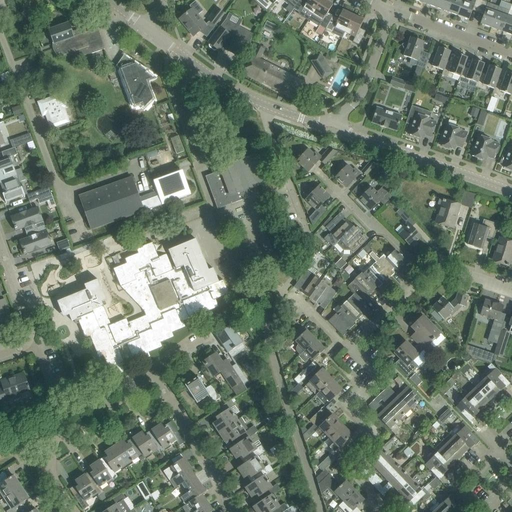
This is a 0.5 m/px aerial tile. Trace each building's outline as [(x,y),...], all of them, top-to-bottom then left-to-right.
[(269,0),(258,0),(267,8),(272,3),(269,0)] [(282,0),(293,9),(300,0),(282,0)] [(308,21),(321,0),(307,0),(306,3),(301,0),(300,0),(293,9),(300,13),(299,15),(308,21)] [(329,2),(325,0),(321,0),(308,21),(318,27),(318,25),(325,30),(331,19),(332,16),(331,19),(326,16),(332,5),(328,2),(329,2)] [(439,0),(436,8),(447,12),(451,0),(439,0)] [(451,0),(447,12),(458,16),(463,1),(461,0),(451,0)] [(479,0),(463,0),(463,1),(458,16),(469,20),(472,10),(478,12),(482,1),(479,0)] [(189,6),(191,9),(179,19),(193,36),(206,26),(197,15),(203,11),(195,1),(189,6)] [(498,7),(482,1),(478,12),(483,14),(480,24),(491,28),(498,7)] [(491,28),(502,32),(509,11),(498,7),(491,28)] [(207,20),(209,21),(215,26),(224,14),(217,8),(207,20)] [(342,38),(345,33),(353,15),(347,12),(346,12),(342,10),(337,22),(331,19),(325,30),(342,38)] [(511,11),(509,11),(502,32),(511,35),(511,11)] [(359,17),(353,15),(345,33),(355,37),(352,42),(359,45),(365,31),(364,34),(358,32),(363,20),(359,18),(359,17)] [(217,49),(218,51),(223,45),(226,48),(225,50),(235,56),(242,43),(247,45),(253,34),(228,21),(222,29),(219,27),(208,43),(210,44),(209,45),(209,47),(214,51),(216,50),(217,49)] [(273,39),(277,25),(266,22),(262,36),(273,39)] [(46,27),(45,27),(45,28),(45,29),(45,30),(45,31),(45,32),(45,33),(46,33),(46,34),(47,35),(48,36),(49,36),(50,36),(51,37),(54,44),(58,42),(63,56),(89,47),(91,54),(105,49),(97,28),(73,36),(70,29),(68,24),(69,24),(68,24),(56,28),(56,27),(55,26),(54,25),(53,25),(52,24),(51,24),(50,24),(49,24),(48,25),(47,25),(46,26),(46,27)] [(414,65),(424,69),(430,55),(420,51),(424,42),(419,41),(418,37),(414,39),(410,37),(409,41),(401,45),(404,44),(406,49),(403,56),(416,61),(414,65)] [(257,46),(243,73),(294,99),(303,82),(259,60),(264,49),(265,47),(263,46),(262,48),(257,46)] [(430,55),(424,69),(430,71),(432,67),(443,71),(441,75),(442,75),(446,64),(450,52),(447,50),(447,48),(443,47),(441,48),(438,47),(434,59),(429,58),(430,55)] [(451,66),(446,64),(442,75),(451,79),(453,74),(460,77),(463,70),(467,58),(464,57),(464,54),(460,53),(458,54),(455,53),(451,66)] [(333,73),(321,54),(315,57),(318,61),(313,64),(322,79),(333,73)] [(144,108),(153,99),(146,81),(143,82),(142,78),(146,71),(123,56),(116,66),(121,69),(122,72),(134,106),(142,103),(144,108)] [(475,87),(477,83),(479,76),(484,64),(481,63),(481,61),(477,59),(475,61),(472,60),(468,72),(463,70),(460,77),(458,81),(475,87)] [(487,86),(494,89),(496,82),(501,70),(498,69),(498,67),(494,65),(492,67),(489,66),(485,78),(479,76),(477,83),(475,87),(485,91),(487,86)] [(502,84),(496,82),(494,89),(492,94),(502,97),(504,93),(510,95),(511,95),(511,91),(511,71),(509,73),(506,72),(502,84)] [(392,77),(389,85),(402,90),(405,82),(392,77)] [(0,101),(8,98),(6,92),(0,93),(0,101)] [(56,126),(69,122),(64,109),(68,108),(66,104),(63,97),(64,97),(63,93),(58,95),(43,101),(43,100),(37,102),(38,106),(39,105),(41,113),(42,116),(46,115),(49,124),(48,124),(50,129),(56,127),(56,126)] [(411,106),(406,123),(410,125),(407,134),(420,138),(423,139),(424,135),(430,137),(436,122),(429,120),(429,119),(432,113),(411,106)] [(376,108),(371,123),(380,126),(386,128),(397,131),(402,116),(376,108)] [(472,108),(469,117),(476,119),(479,111),(472,108)] [(480,112),(478,118),(485,121),(487,114),(480,112)] [(454,150),(456,146),(462,148),(467,133),(461,131),(461,130),(447,125),(443,135),(442,135),(438,144),(454,150)] [(30,134),(21,138),(23,144),(33,141),(30,134)] [(485,161),(487,157),(493,159),(498,144),(492,142),(492,141),(478,136),(475,146),(473,146),(470,155),(485,161)] [(0,181),(0,182),(23,174),(21,168),(15,170),(10,157),(17,155),(15,147),(1,152),(4,160),(0,161),(0,181)] [(503,165),(502,167),(511,170),(511,148),(508,147),(505,156),(502,155),(499,163),(503,165)] [(325,165),(337,152),(328,149),(321,157),(315,152),(313,154),(308,149),(297,162),(308,172),(319,159),(325,165)] [(240,163),(237,156),(217,163),(218,167),(211,170),(213,174),(208,176),(213,189),(210,190),(214,200),(216,199),(219,207),(231,202),(232,204),(249,197),(246,188),(269,179),(260,156),(240,163)] [(376,164),(370,162),(361,172),(366,176),(376,164)] [(347,165),(335,177),(346,188),(360,174),(354,168),(353,170),(347,165)] [(153,181),(162,205),(191,194),(182,170),(153,181)] [(25,197),(23,192),(20,182),(26,180),(23,174),(0,182),(4,193),(2,194),(6,204),(7,204),(6,202),(23,195),(24,197),(25,197)] [(132,177),(102,188),(79,196),(91,230),(144,211),(132,177)] [(316,210),(309,218),(312,226),(326,210),(321,205),(330,196),(319,186),(314,190),(310,186),(303,193),(307,198),(305,200),(316,210)] [(49,187),(27,195),(29,202),(45,196),(51,194),(49,187)] [(371,188),(366,192),(359,199),(370,210),(379,201),(383,205),(392,197),(382,187),(376,193),(371,188)] [(471,209),(475,195),(470,193),(465,207),(471,209)] [(442,200),(435,223),(453,228),(460,205),(442,200)] [(404,229),(399,235),(411,247),(421,237),(412,227),(416,223),(401,207),(395,212),(406,223),(401,227),(404,229)] [(24,228),(26,233),(44,226),(40,216),(36,217),(33,209),(11,217),(16,231),(24,228)] [(340,213),(325,228),(331,233),(328,236),(327,235),(322,240),(328,245),(329,244),(332,248),(338,241),(353,227),(346,220),(344,222),(342,220),(344,217),(340,213)] [(486,238),(493,240),(498,224),(483,220),(481,226),(474,224),(467,245),(482,250),(486,238)] [(48,236),(44,226),(26,233),(28,238),(20,241),(25,255),(47,246),(43,238),(48,236)] [(355,229),(353,227),(338,241),(339,242),(340,241),(352,254),(360,246),(357,242),(361,238),(359,235),(361,233),(356,227),(355,229)] [(511,241),(500,238),(492,261),(508,266),(511,252),(511,241)] [(67,239),(56,243),(59,251),(70,247),(67,239)] [(125,365),(129,363),(147,356),(146,352),(159,346),(157,342),(171,336),(169,332),(182,326),(180,321),(216,306),(213,300),(231,293),(228,293),(223,280),(218,282),(213,268),(208,270),(203,257),(201,257),(200,254),(201,253),(196,239),(180,245),(179,243),(183,252),(178,254),(183,266),(173,270),(171,271),(165,257),(159,260),(152,242),(152,243),(153,245),(139,250),(141,255),(128,260),(129,265),(116,270),(122,285),(120,286),(120,287),(144,311),(145,315),(128,323),(126,319),(111,325),(103,306),(104,305),(103,301),(106,300),(98,279),(84,285),(86,290),(57,301),(64,317),(69,315),(72,321),(77,319),(80,318),(87,335),(91,334),(100,355),(104,354),(113,375),(127,370),(127,372),(128,371),(125,365)] [(387,258),(383,254),(379,259),(372,252),(369,255),(376,262),(390,277),(395,273),(392,270),(394,268),(397,271),(406,261),(395,250),(387,258)] [(361,273),(361,274),(375,289),(377,287),(379,288),(384,283),(381,281),(383,279),(386,281),(390,277),(376,262),(362,275),(361,273)] [(321,281),(306,270),(296,284),(303,290),(301,293),(309,298),(321,281)] [(368,296),(375,289),(361,274),(347,287),(354,294),(355,295),(362,302),(366,298),(364,295),(366,293),(368,296)] [(337,278),(333,284),(339,288),(343,283),(337,278)] [(337,292),(321,281),(309,298),(317,304),(319,301),(322,303),(326,298),(330,301),(337,292)] [(4,300),(4,301),(0,289),(0,323),(11,319),(4,300)] [(443,297),(432,308),(444,320),(448,315),(450,317),(461,306),(465,307),(468,296),(458,292),(454,304),(451,306),(443,297)] [(354,294),(340,307),(355,322),(362,315),(359,313),(362,311),(364,313),(368,309),(362,302),(355,295),(354,294)] [(481,314),(494,318),(489,334),(499,337),(503,324),(506,315),(500,313),(502,306),(485,301),(481,314)] [(341,309),(328,321),(335,329),(340,326),(344,330),(346,328),(349,330),(354,325),(353,324),(355,322),(340,307),(341,309)] [(422,338),(416,344),(427,355),(433,349),(428,344),(440,333),(423,316),(411,327),(422,338)] [(509,326),(503,324),(499,337),(491,361),(500,364),(510,333),(511,333),(511,318),(509,326)] [(231,326),(216,336),(228,352),(232,349),(233,350),(236,347),(235,347),(242,342),(231,326)] [(304,351),(316,340),(306,330),(295,341),(298,344),(296,345),(296,347),(296,349),(297,351),(300,355),(304,351)] [(293,342),(289,338),(280,347),(284,351),(293,342)] [(310,357),(313,361),(315,359),(325,350),(316,340),(304,351),(300,355),(298,356),(304,362),(310,357)] [(403,362),(398,368),(407,377),(418,366),(412,361),(418,355),(406,342),(394,353),(403,362)] [(234,371),(227,360),(222,363),(216,354),(203,362),(213,377),(221,371),(238,397),(247,391),(241,382),(234,371)] [(307,375),(316,367),(312,362),(303,371),(307,375)] [(239,368),(234,371),(241,382),(246,379),(239,368)] [(495,368),(483,380),(496,394),(499,391),(500,392),(505,387),(497,378),(499,376),(501,374),(495,368)] [(306,385),(315,395),(332,380),(322,370),(310,381),(310,382),(306,385)] [(31,396),(29,390),(28,387),(29,386),(28,384),(27,385),(23,373),(12,377),(13,378),(1,382),(3,388),(0,389),(0,399),(1,402),(12,398),(12,397),(21,393),(23,399),(31,396)] [(414,373),(409,377),(417,386),(422,381),(414,373)] [(501,374),(499,376),(507,384),(509,382),(501,374)] [(205,389),(197,377),(185,385),(197,403),(209,395),(214,402),(221,398),(212,384),(205,389)] [(404,390),(398,396),(410,409),(415,404),(416,405),(418,403),(417,403),(420,400),(398,377),(394,380),(398,384),(401,387),(402,389),(403,389),(404,390)] [(341,390),(332,380),(315,395),(325,405),(329,401),(329,402),(341,390)] [(483,380),(475,388),(488,401),(493,397),(494,398),(497,394),(496,394),(483,380)] [(289,393),(291,399),(303,388),(299,384),(289,393)] [(442,387),(439,390),(443,395),(447,392),(442,387)] [(475,388),(467,396),(480,409),(481,410),(484,407),(484,406),(488,401),(475,388)] [(381,400),(387,406),(400,419),(410,409),(398,396),(391,402),(382,392),(378,396),(381,400)] [(467,396),(455,407),(461,413),(465,409),(473,418),(478,413),(477,412),(480,409),(467,396)] [(219,433),(238,420),(230,409),(234,406),(231,400),(210,414),(211,414),(213,413),(218,421),(213,424),(219,433)] [(387,406),(377,416),(389,429),(395,424),(396,424),(398,423),(397,422),(400,419),(387,406)] [(440,416),(437,422),(440,425),(452,413),(448,409),(440,416)] [(313,425),(316,423),(325,414),(321,410),(309,421),(313,425)] [(316,423),(313,425),(303,435),(305,442),(315,432),(320,437),(324,432),(329,438),(342,425),(332,415),(320,427),(316,423)] [(235,446),(249,437),(255,433),(258,431),(254,425),(248,428),(241,418),(238,420),(219,433),(225,442),(230,438),(235,446)] [(151,430),(153,432),(164,449),(175,441),(179,446),(184,442),(171,422),(165,426),(166,428),(164,429),(161,424),(151,430)] [(342,425),(329,438),(334,443),(330,447),(334,452),(352,435),(342,425)] [(466,436),(470,432),(465,426),(453,438),(466,451),(469,448),(470,449),(475,444),(466,436)] [(134,440),(143,454),(146,459),(147,458),(146,457),(157,450),(160,454),(165,451),(164,449),(153,432),(145,437),(142,432),(132,438),(134,440)] [(261,445),(256,448),(253,444),(260,439),(255,433),(249,437),(235,446),(230,450),(236,459),(241,455),(246,463),(265,450),(261,445)] [(467,452),(466,451),(453,438),(449,434),(441,442),(458,459),(462,455),(463,455),(467,452)] [(123,440),(114,446),(127,465),(139,457),(142,462),(146,459),(143,454),(134,440),(126,445),(123,440)] [(437,453),(450,467),(450,468),(454,464),(453,463),(458,459),(441,442),(433,450),(437,453)] [(108,457),(101,462),(112,480),(113,479),(110,476),(127,465),(114,446),(105,452),(108,457)] [(276,447),(269,451),(275,459),(281,455),(276,447)] [(387,454),(387,453),(386,452),(385,452),(382,449),(369,462),(378,471),(391,459),(387,454)] [(254,482),(268,473),(272,470),(269,464),(264,467),(256,456),(265,451),(265,450),(246,463),(237,469),(243,478),(249,474),(254,482)] [(447,470),(450,467),(437,453),(425,465),(430,470),(434,466),(443,475),(448,470),(447,470)] [(323,471),(325,469),(336,459),(331,454),(318,466),(323,471)] [(187,463),(183,458),(164,471),(175,488),(193,476),(185,464),(187,463)] [(378,471),(389,482),(401,470),(391,459),(378,471)] [(93,472),(86,477),(97,493),(98,493),(99,495),(104,492),(101,487),(112,480),(101,462),(99,460),(90,466),(93,472)] [(328,486),(343,502),(355,490),(345,481),(341,485),(325,469),(323,471),(316,478),(320,493),(321,493),(328,486)] [(276,483),(272,486),(264,476),(273,470),(272,470),(268,473),(254,482),(245,488),(251,497),(256,494),(262,501),(280,489),(276,483)] [(389,482),(382,488),(378,492),(382,496),(392,486),(398,492),(411,480),(401,470),(389,482)] [(69,489),(83,510),(80,505),(97,493),(86,477),(84,474),(75,481),(79,486),(71,491),(70,489),(69,489)] [(181,497),(186,505),(204,493),(196,481),(198,480),(194,475),(193,476),(175,488),(181,484),(187,493),(181,497)] [(0,492),(4,498),(21,487),(13,476),(11,478),(10,477),(8,478),(9,479),(4,483),(0,477),(0,492)] [(429,485),(431,487),(434,491),(442,484),(436,478),(429,485)] [(397,511),(398,511),(410,501),(415,496),(421,490),(411,480),(398,492),(404,499),(401,499),(401,501),(394,508),(397,511)] [(144,481),(138,484),(144,499),(150,496),(144,481)] [(28,498),(21,487),(4,498),(10,508),(6,511),(19,511),(27,507),(23,501),(24,502),(26,500),(26,499),(28,498)] [(283,511),(288,509),(284,503),(279,506),(272,495),(280,489),(262,501),(253,507),(255,511),(283,511)] [(355,490),(343,502),(339,505),(345,511),(360,511),(356,508),(364,500),(355,490)] [(415,496),(419,500),(425,494),(421,490),(415,496)] [(129,511),(131,511),(124,499),(125,499),(121,493),(106,504),(109,509),(104,511),(129,511)] [(204,493),(186,505),(189,503),(195,511),(194,511),(211,511),(212,511),(204,500),(205,499),(202,494),(204,493)] [(453,503),(458,499),(452,494),(440,505),(446,511),(461,511),(462,511),(453,503)] [(414,504),(419,500),(415,496),(410,501),(414,504)]
